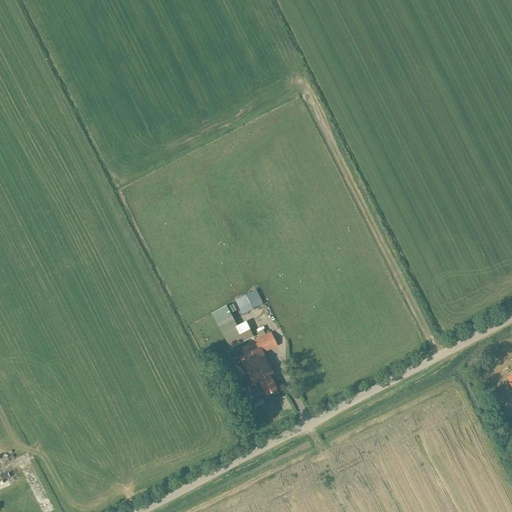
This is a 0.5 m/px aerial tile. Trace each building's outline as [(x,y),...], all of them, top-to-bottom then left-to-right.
[(262,304),(255,290),(236,300),(243,314),(262,304)] [(242,334),(226,305),(211,313),(227,342),(242,334)] [(278,346),(271,332),(265,335),(259,338),(240,347),(245,356),(240,358),(253,385),(260,382),(267,396),(278,391),(270,376),(274,374),(263,353),(278,346)] [(251,391),(249,386),(241,390),(243,395),(251,391)] [(251,416),(242,396),(236,399),(246,419),(251,416)] [(263,398),(253,403),(255,409),(265,404),(263,398)] [(38,502),(48,498),(43,488),(34,492),(38,502)]
